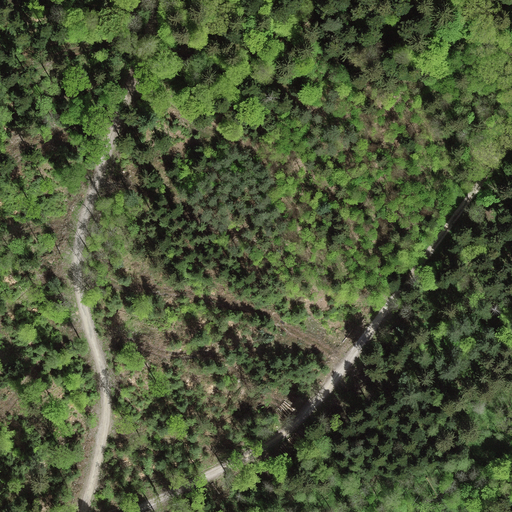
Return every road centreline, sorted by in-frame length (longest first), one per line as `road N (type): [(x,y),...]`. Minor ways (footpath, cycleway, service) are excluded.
road 1 (track): [(511,140),(296,421),(255,456),(132,511)]
road 2 (track): [(161,0),(87,205),(79,251),(104,413),(80,511)]
